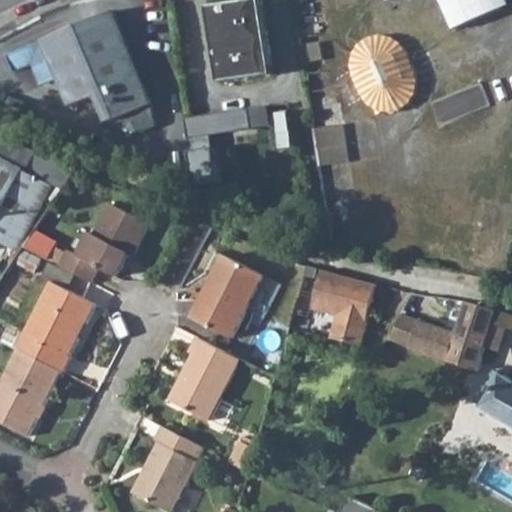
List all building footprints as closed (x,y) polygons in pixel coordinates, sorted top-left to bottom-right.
[(261,0),(212,8),(215,31),(223,83),(276,74),(263,0),(261,0)] [(441,0),(454,31),(504,10),(499,0),(441,0)] [(7,55),(15,72),(33,64),(43,85),(59,77),(72,107),(99,95),(112,122),(154,105),(113,10),(7,55)] [(206,121),(187,124),(198,187),(223,183),(218,149),(215,149),(213,136),(255,130),(251,109),(206,116),(206,121)] [(317,126),(323,163),(353,159),(347,122),(317,126)] [(0,214),(21,172),(32,152),(0,138),(0,214)] [(0,214),(0,245),(16,254),(50,187),(21,172),(0,214)] [(60,269),(91,285),(98,270),(115,279),(126,255),(133,259),(149,227),(110,207),(95,237),(90,234),(77,258),(69,254),(60,269)] [(21,249),(46,262),(55,245),(32,233),(21,249)] [(193,320),(233,341),(264,278),(224,258),(193,320)] [(323,271),(312,308),(339,315),(332,338),(361,346),(377,288),(323,271)] [(14,351),(17,352),(61,375),(63,376),(71,361),(69,359),(78,341),(74,340),(82,324),(85,326),(95,307),(52,285),(25,336),(22,336),(14,351)] [(394,335),(393,340),(400,344),(413,350),(448,363),(450,362),(480,372),(487,349),(494,324),(507,328),(511,329),(511,317),(469,304),(458,335),(438,328),(402,316),(394,335)] [(487,349),(499,353),(507,328),(494,324),(487,349)] [(196,339),(189,355),(193,358),(171,403),(211,423),(241,362),(196,339)] [(17,352),(0,386),(0,426),(27,441),(61,375),(17,352)] [(478,404),(511,424),(511,379),(508,377),(507,379),(497,372),(491,375),(478,399),(478,404)] [(163,428),(156,442),(162,445),(135,496),(166,511),(174,511),(206,450),(163,428)] [(383,511),(350,496),(343,511),(383,511)]
